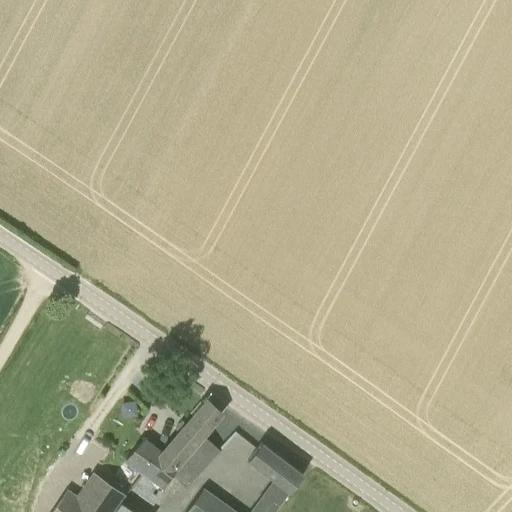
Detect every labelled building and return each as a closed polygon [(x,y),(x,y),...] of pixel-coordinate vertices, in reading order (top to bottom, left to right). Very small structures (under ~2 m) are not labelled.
[(207,400),(161,453),(176,468),(202,436),(203,435),(221,413),(207,400)] [(178,470),(174,475),(188,488),(220,450),(202,436),(177,469),(178,470)] [(302,474),(261,442),(247,460),(273,480),(251,511),(234,511),(203,490),(187,511),(275,511),(289,492),(302,474)] [(112,511),(120,502),(126,494),(93,471),(76,495),(63,485),(45,511),(112,511)] [(142,471),(130,487),(153,503),(164,487),(142,471)] [(134,511),(128,507),(120,502),(112,511),(134,511)]
